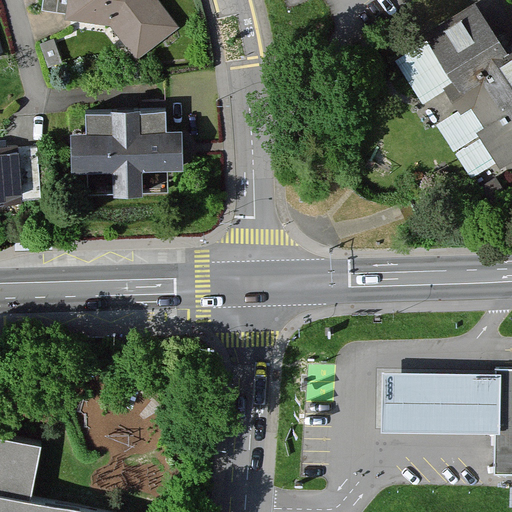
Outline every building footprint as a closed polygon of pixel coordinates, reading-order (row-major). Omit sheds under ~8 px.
[(165,0),(70,0),(69,20),(113,24),(141,61),(186,27),(165,0)] [(493,174),(511,162),(511,41),(496,52),(469,9),(417,40),(447,87),(442,90),(493,174)] [(341,174),(352,190),(364,199),(378,204),(407,197),(413,210),(419,223),(475,203),(416,113),(386,96),(368,89),(345,82),(323,84),(305,112),(300,139),(325,133),(330,151),(341,174)] [(105,175),(106,199),(129,198),(128,174),(174,173),(172,112),(76,116),(77,139),(60,140),(62,177),(105,175)] [(18,142),(0,143),(0,202),(22,200),(18,142)] [(499,427),(500,366),(382,365),(381,426),(499,427)] [(511,365),(496,365),(495,427),(494,471),(511,471),(511,365)] [(43,440),(0,432),(0,511),(68,511),(32,505),(43,440)]
